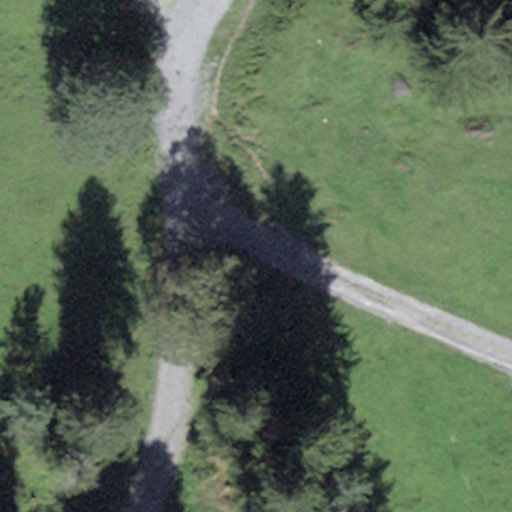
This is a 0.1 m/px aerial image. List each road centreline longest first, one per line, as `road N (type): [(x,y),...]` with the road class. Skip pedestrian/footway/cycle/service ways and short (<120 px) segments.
road 1 (track): [(511,377),(342,312),(201,239)]
road 2 (track): [(201,239),(186,439),(138,511)]
road 3 (track): [(217,13),(185,120),(201,239)]
